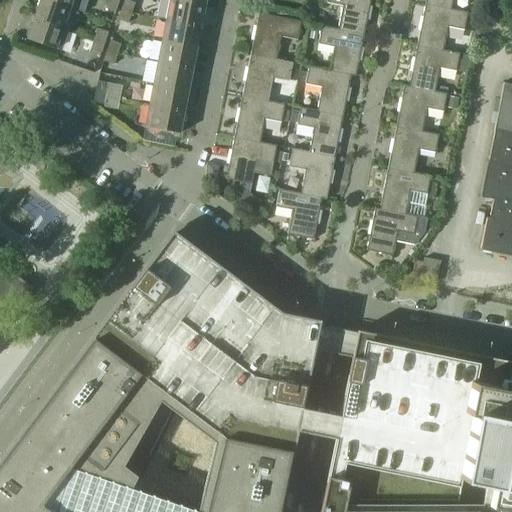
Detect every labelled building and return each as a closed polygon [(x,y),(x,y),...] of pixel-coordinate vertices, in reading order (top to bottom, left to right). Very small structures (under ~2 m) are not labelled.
[(45,0),(40,0),(34,19),(67,30),(74,10),(45,0)] [(45,0),(74,10),(83,13),(87,0),(45,0)] [(118,3),(110,0),(107,0),(104,9),(115,12),(118,3)] [(134,4),(124,0),(121,10),(131,14),(134,4)] [(204,6),(172,0),(169,0),(166,21),(200,28),(204,6)] [(370,0),(326,0),(325,3),(342,6),(337,30),(363,35),(370,0)] [(425,0),(424,5),(451,10),(451,9),(452,0),(425,0)] [(424,5),(416,46),(442,51),(443,51),(447,27),(464,31),(467,13),(451,9),(451,10),(424,5)] [(131,14),(121,10),(117,20),(127,24),(131,14)] [(258,14),(250,56),(276,61),(276,60),(281,37),(297,40),(300,22),(258,14)] [(34,19),(26,40),(60,51),(67,30),(34,19)] [(200,28),(166,21),(161,42),(196,49),(200,28)] [(363,35),(337,30),(321,26),(317,44),(334,48),(329,71),(350,75),(350,76),(355,77),(363,35)] [(97,29),(94,40),(104,43),(107,33),(97,29)] [(104,43),(94,40),(90,50),(101,53),(104,43)] [(120,45),(110,41),(106,51),(117,55),(120,45)] [(196,49),(161,42),(157,63),(192,70),(196,49)] [(408,87),(434,92),(439,69),(466,74),(470,56),(463,55),(462,58),(459,58),(460,54),(443,51),(442,51),(416,46),(408,87)] [(117,55),(106,51),(103,62),(113,65),(117,55)] [(268,101),(272,78),(289,81),(291,69),(292,63),(276,60),(276,61),(250,56),(241,97),(268,101)] [(192,70),(157,63),(153,84),(188,91),(192,70)] [(342,117),(350,76),(350,75),(329,71),(308,67),(307,73),(305,83),(304,85),(321,88),(316,111),(316,112),(342,117)] [(297,70),(291,69),(289,81),(295,82),(297,70)] [(108,84),(97,82),(95,92),(106,94),(108,84)] [(511,85),(502,83),(479,198),(492,201),(488,219),(485,218),(479,251),(511,257),(511,253),(511,85)] [(188,91),(153,84),(149,105),(183,112),(188,91)] [(403,86),(395,127),(421,133),(421,132),(426,109),(443,112),(446,94),(434,92),(408,87),(403,86)] [(106,94),(95,92),(93,103),(103,105),(106,94)] [(260,143),(264,119),(281,123),(281,122),(283,110),(284,105),(268,101),(241,97),(233,138),(260,143)] [(447,97),(445,108),(456,110),(458,99),(447,97)] [(183,112),(149,105),(145,127),(179,134),(183,112)] [(334,158),(342,117),(316,112),(316,111),(300,108),(299,113),(296,125),(296,126),(313,129),(308,152),(334,158)] [(290,111),(283,110),(281,122),(287,124),(290,111)] [(296,125),(299,113),(292,112),(290,123),(296,125)] [(421,133),(395,127),(387,169),(413,173),(418,150),(434,153),(438,135),(421,132),(421,133)] [(273,163),(275,151),(276,146),(260,143),(233,138),(225,180),(251,185),(253,173),(270,177),(273,163)] [(334,158),(308,152),(292,149),(288,167),(305,170),(300,193),(321,198),(321,199),(326,200),(334,158)] [(282,153),(275,151),(273,163),(280,165),(282,153)] [(405,214),(410,191),(426,194),(428,183),(430,176),(413,173),(387,169),(379,209),(379,210),(405,214)] [(437,184),(428,183),(426,194),(425,198),(433,200),(437,184)] [(321,198),(300,193),(279,189),(275,207),(292,210),(287,235),(313,240),(321,199),(321,198)] [(424,231),(427,219),(405,214),(379,210),(379,209),(374,208),(366,251),(392,256),(395,240),(414,244),(424,231)] [(172,232),(0,460),(0,511),(511,511),(511,362),(357,331),(356,334),(319,326),(320,322),(281,314),(172,232)] [(0,330),(32,288),(7,270),(3,276),(0,273),(0,330)]
